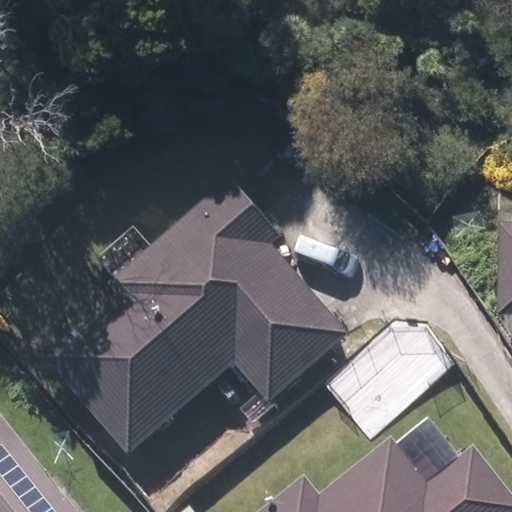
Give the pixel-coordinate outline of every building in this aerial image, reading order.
[(47,365),(129,461),(237,371),(268,409),(346,343),(269,252),(275,247),(230,193),(111,293),(120,304),(47,365)] [(511,222),(500,222),(498,314),(511,314),(511,222)] [(421,332),(393,327),(321,386),(367,441),(453,371),(421,332)] [(71,511),(0,421),(0,511),(71,511)] [(511,511),(511,504),(476,458),(428,496),(391,449),(319,504),(306,487),(273,511),(511,511)]
